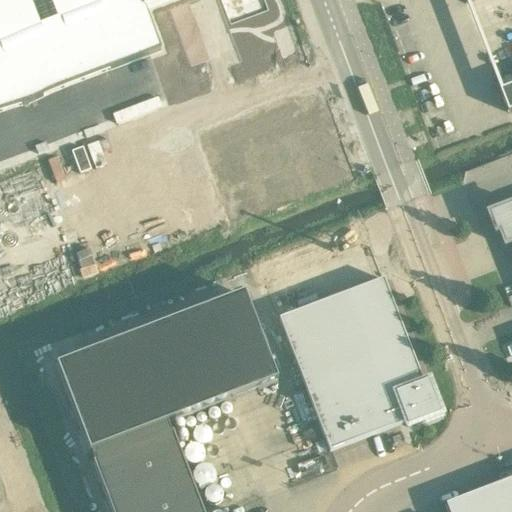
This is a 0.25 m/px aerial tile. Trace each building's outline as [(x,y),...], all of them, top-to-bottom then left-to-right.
[(0,0),(0,110),(160,51),(145,11),(173,0),(0,0)] [(507,115),(511,112),(511,88),(499,93),(507,115)] [(320,108),(225,146),(253,217),(275,208),(315,306),(278,320),(330,451),(407,425),(407,430),(442,417),(429,382),(424,384),(384,281),(349,292),(314,193),(346,179),(320,108)] [(511,208),(486,218),(494,238),(499,237),(505,253),(511,250),(511,208)] [(277,384),(244,297),(55,369),(110,511),(201,511),(168,426),(277,384)] [(444,506),(446,511),(511,511),(511,479),(489,489),(485,491),(487,496),(464,505),(462,500),(458,501),(444,506)]
